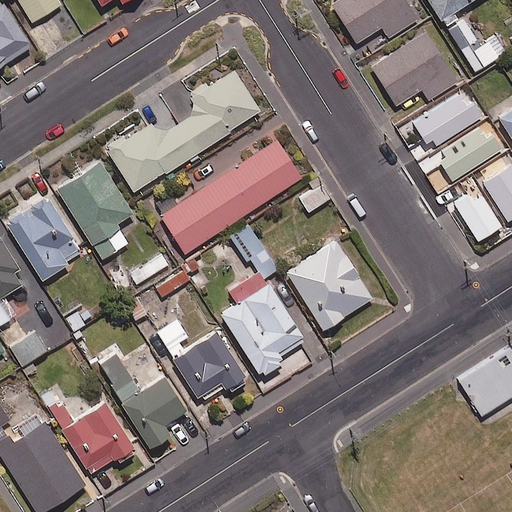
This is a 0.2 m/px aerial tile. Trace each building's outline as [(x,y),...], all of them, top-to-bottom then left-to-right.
[(0,0),(0,62),(30,43),(1,0),(0,0)] [(61,4),(58,0),(18,0),(33,21),(61,4)] [(417,19),(405,0),(332,0),(330,1),(356,42),(381,26),(388,37),(417,19)] [(427,0),(441,20),(471,0),(427,0)] [(480,44),(463,19),(447,30),(475,71),(506,50),(495,34),(480,44)] [(457,81),(425,31),(365,70),(375,86),(382,82),(396,104),(421,88),(429,100),(457,81)] [(261,111),(233,68),(190,96),(199,111),(179,123),(160,93),(139,106),(149,121),(107,149),(135,192),(261,111)] [(511,109),(499,118),(511,139),(511,109)] [(510,151),(494,124),(479,133),(495,160),(510,151)] [(301,177),(277,140),(161,216),(172,233),(166,237),(179,256),(301,177)] [(511,200),(511,196),(487,154),(451,175),(481,227),(500,216),(497,210),(511,200)] [(133,213),(100,161),(56,189),(101,259),(128,242),(116,224),(133,213)] [(330,198),(321,183),(299,197),(308,211),(330,198)] [(83,255),(48,196),(5,222),(40,281),(83,255)] [(277,268),(247,223),(234,232),(265,276),(277,268)] [(19,268),(0,238),(0,324),(16,314),(4,296),(21,284),(13,272),(19,268)] [(372,297),(335,240),(286,272),(323,329),(372,297)] [(168,264),(161,252),(127,272),(135,284),(168,264)] [(304,339),(268,282),(265,284),(257,272),(228,291),(236,304),(220,314),(260,376),(283,362),(279,355),(304,339)] [(64,317),(76,339),(83,335),(79,328),(85,325),(82,321),(91,316),(85,305),(64,317)] [(188,336),(175,316),(154,329),(173,359),(185,351),(179,342),(188,336)] [(46,350),(31,325),(24,330),(27,336),(11,346),(28,375),(37,370),(31,359),(46,350)] [(173,359),(171,360),(199,403),(225,386),(228,391),(247,379),(217,331),(185,351),(173,359)] [(511,388),(511,349),(506,340),(454,373),(478,410),(511,388)] [(186,409),(164,374),(140,389),(118,353),(97,366),(148,448),(171,434),(164,423),(186,409)] [(73,422),(62,403),(58,405),(50,391),(42,396),(88,474),(133,447),(106,403),(73,422)] [(0,425),(9,420),(0,405),(0,425)] [(42,511),(85,483),(37,411),(11,429),(18,439),(13,442),(2,427),(0,427),(0,451),(40,511),(42,511)]
